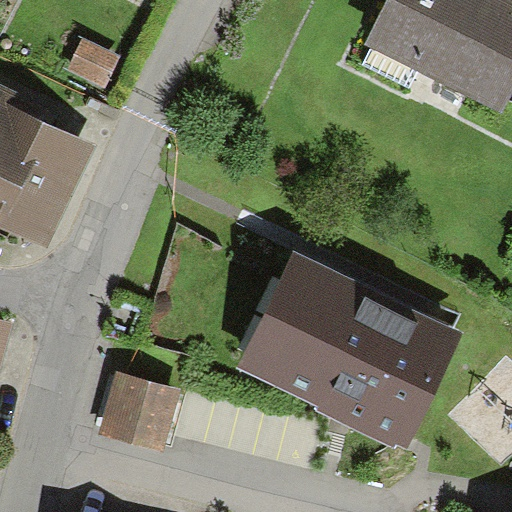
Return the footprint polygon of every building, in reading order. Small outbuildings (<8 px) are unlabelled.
[(511,84),(511,0),(384,0),(369,31),(505,99),(511,84)] [(120,55),(84,37),(66,74),(103,91),(120,55)] [(95,143),(0,95),(0,245),(8,228),(44,246),(95,143)] [(443,336),(289,264),(242,364),(396,437),(443,336)] [(0,309),(0,352),(11,313),(0,309)] [(511,354),(455,409),(505,462),(511,455),(511,354)] [(172,380),(114,362),(93,431),(150,449),(172,380)]
